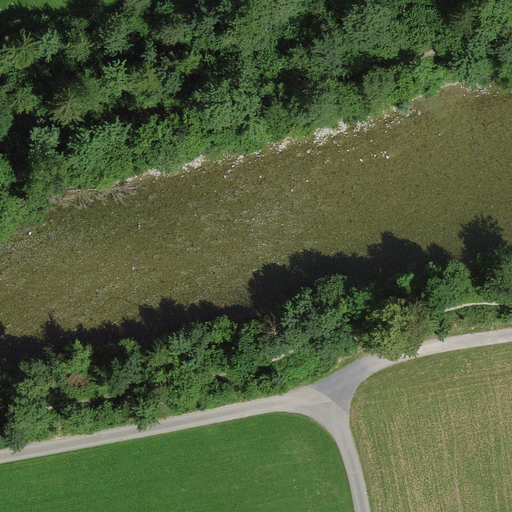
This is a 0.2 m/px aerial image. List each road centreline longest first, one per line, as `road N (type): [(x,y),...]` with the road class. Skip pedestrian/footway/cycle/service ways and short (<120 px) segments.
road 1 (residential): [(364,511),(343,430),(308,396),(0,452)]
road 2 (track): [(511,332),(365,368)]
